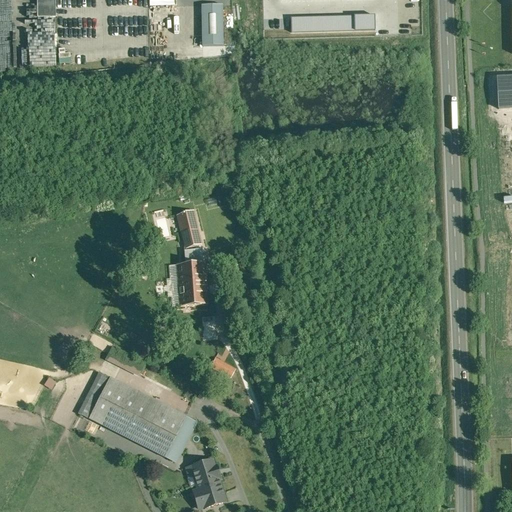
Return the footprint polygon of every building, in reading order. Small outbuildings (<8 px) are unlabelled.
[(55,0),(37,0),(37,6),(25,6),(26,18),(56,18),(55,0)] [(224,46),(223,6),(202,6),(203,47),(224,46)] [(0,72),(14,72),(13,58),(6,58),(6,46),(0,46),(0,72)] [(511,75),(497,76),(498,108),(511,107),(511,75)] [(193,211),(178,215),(186,249),(201,245),(193,211)] [(205,262),(179,264),(182,302),(207,300),(205,262)] [(202,317),(203,340),(215,339),(214,316),(202,317)] [(143,365),(111,348),(104,361),(137,378),(143,365)] [(236,370),(216,358),(211,367),(231,378),(236,370)] [(197,424),(100,374),(80,414),(176,463),(197,424)] [(51,390),(54,383),(47,379),(43,387),(51,390)] [(213,461),(192,468),(199,491),(194,492),(199,510),(204,508),(205,509),(226,503),(218,479),(220,479),(217,467),(215,468),(213,461)]
